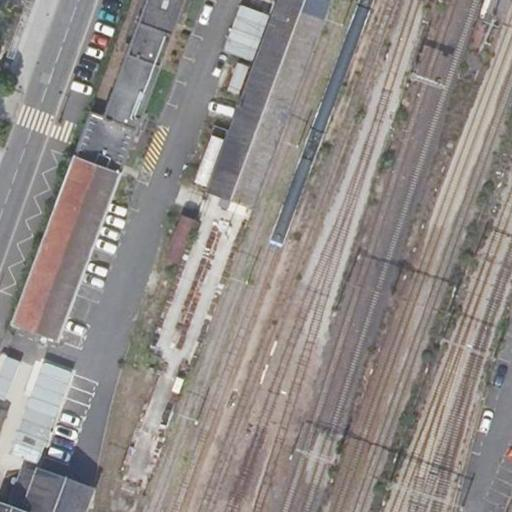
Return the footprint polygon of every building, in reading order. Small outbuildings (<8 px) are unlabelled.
[(78,147),(127,167),(191,0),(154,0),(106,127),(88,120),(78,147)] [(276,0),(270,16),(253,63),(251,69),(241,97),(224,141),(207,188),(203,197),(248,214),(325,0),(276,0)] [(224,53),(253,63),(270,16),(242,6),(224,53)] [(241,97),(251,69),(238,64),(228,92),(241,97)] [(195,183),(207,188),(224,141),(212,137),(195,183)] [(127,167),(78,147),(34,267),(11,327),(59,345),(127,167)] [(182,286),(154,362),(182,373),(210,296),(182,286)] [(142,439),(161,447),(183,387),(164,381),(142,439)] [(21,447),(33,451),(45,415),(33,411),(21,447)] [(87,511),(92,499),(26,474),(11,510),(15,511),(87,511)]
